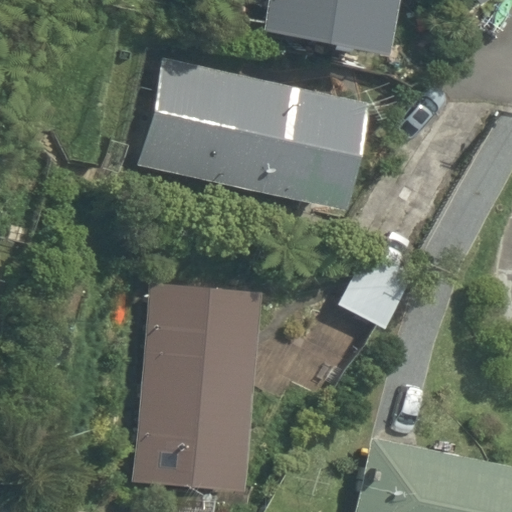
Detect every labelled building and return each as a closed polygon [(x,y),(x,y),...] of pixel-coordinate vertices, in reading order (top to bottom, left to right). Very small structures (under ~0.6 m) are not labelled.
[(252,0),(247,24),(357,50),(368,0),(252,0)] [(131,165),(318,204),(344,98),(153,57),(131,165)] [(410,155),(444,105),(413,85),(379,134),(410,155)] [(370,324),(399,270),(355,246),(326,300),(370,324)] [(206,511),(206,486),(226,487),(244,288),(138,280),(123,481),(165,484),(163,511),(206,511)] [(511,511),(511,463),(359,433),(342,511),(511,511)]
